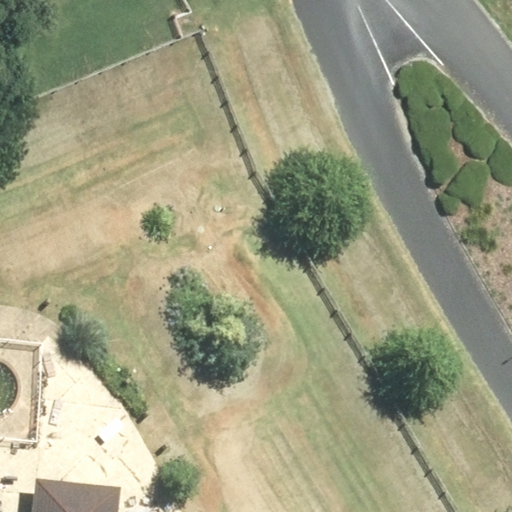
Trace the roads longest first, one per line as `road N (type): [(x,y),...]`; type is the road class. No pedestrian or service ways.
road 1 (residential): [(511,371),(371,125),(320,0)]
road 2 (residential): [(432,0),(511,98)]
